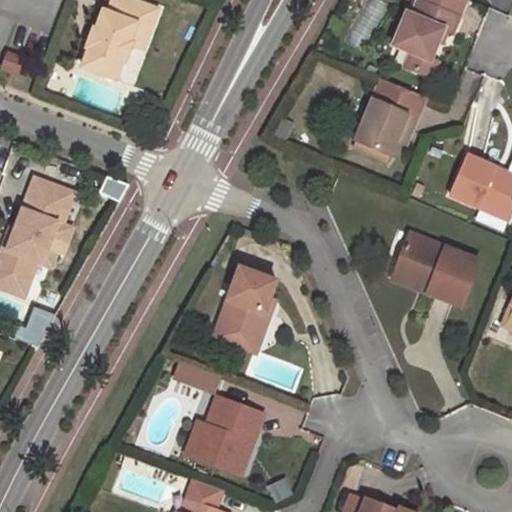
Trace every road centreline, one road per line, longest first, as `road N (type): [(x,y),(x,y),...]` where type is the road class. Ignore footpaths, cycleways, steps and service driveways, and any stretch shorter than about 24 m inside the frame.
road 1 (residential): [(511,488),(414,455),(311,227),(179,181)]
road 2 (tertiary): [(0,510),(179,181)]
road 3 (tertiary): [(179,181),(274,0)]
road 4 (residential): [(0,116),(179,181)]
